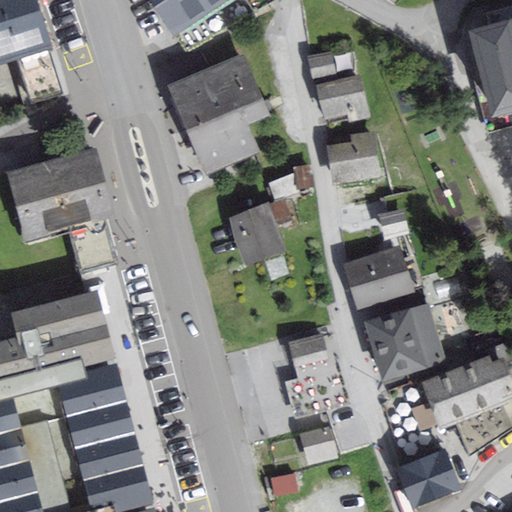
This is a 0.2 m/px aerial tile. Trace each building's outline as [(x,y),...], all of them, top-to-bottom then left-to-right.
[(58,54),(42,0),(0,0),(0,71),(20,66),(58,54)] [(271,0),(151,0),(179,45),(273,5),(271,0)] [(491,136),(511,130),(511,20),(463,34),(491,136)] [(350,46),(314,61),(322,81),(358,66),(350,46)] [(58,54),(20,66),(29,106),(68,93),(58,54)] [(171,91),(208,181),(266,157),(254,133),(278,118),(251,60),(171,91)] [(365,82),(323,91),(331,126),(373,117),(365,82)] [(377,141),(331,151),(339,189),(385,180),(377,141)] [(99,156),(14,176),(30,241),(71,231),(82,277),(126,266),(99,156)] [(269,175),(274,194),(315,183),(310,164),(269,175)] [(404,205),(380,210),(385,234),(409,229),(404,205)] [(273,211),(236,225),(252,268),(289,254),(273,211)] [(404,251),(346,267),(359,310),(416,294),(404,251)] [(154,511),(98,293),(10,319),(16,343),(0,346),(0,511),(154,511)] [(430,310),(365,330),(382,385),(447,365),(430,310)] [(326,337),(294,345),(300,370),(332,363),(326,337)] [(511,360),(510,356),(428,387),(445,432),(511,407),(511,360)] [(333,430),(305,440),(315,468),(343,458),(333,430)] [(448,453),(405,470),(421,509),(464,493),(448,453)] [(297,473),(271,478),(275,497),(301,492),(297,473)]
